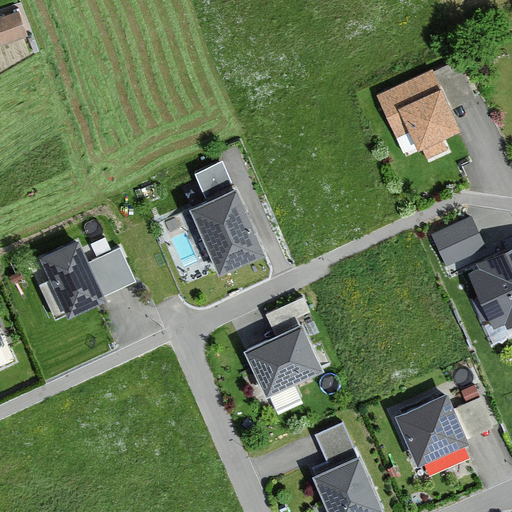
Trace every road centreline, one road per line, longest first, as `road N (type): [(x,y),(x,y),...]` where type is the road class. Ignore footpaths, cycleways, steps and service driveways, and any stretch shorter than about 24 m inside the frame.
road 1 (residential): [(258,511),(179,329)]
road 2 (unknown): [(121,187),(179,329)]
